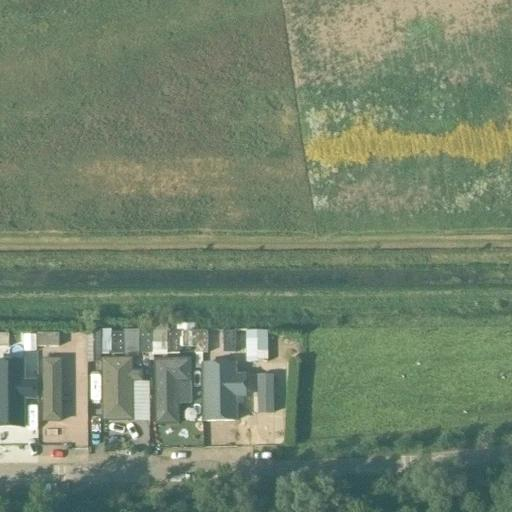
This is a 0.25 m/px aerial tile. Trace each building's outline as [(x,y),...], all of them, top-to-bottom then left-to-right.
[(167,354),(180,354),(180,332),(167,333),(167,354)] [(195,354),(202,354),(208,354),(208,332),(195,332),(195,354)] [(223,353),(236,353),(235,332),(223,332),(223,353)] [(246,363),(268,362),(268,332),(257,332),(246,332),(246,363)] [(88,333),(89,365),(101,365),(101,333),(88,333)] [(111,355),(124,355),(124,333),(111,333),(111,355)] [(139,354),(149,354),(152,354),(152,333),(139,333),(139,354)] [(0,347),(9,347),(9,335),(0,334),(0,347)] [(38,347),(59,347),(59,334),(38,334),(38,347)] [(57,358),(39,358),(39,419),(57,419),(57,358)] [(15,361),(0,361),(0,425),(16,425),(15,361)] [(187,362),(149,362),(150,413),(175,412),(175,387),(187,387),(187,362)] [(236,364),(202,364),(202,426),(236,426),(236,400),(243,400),(242,377),(236,377),(236,364)] [(133,365),(101,365),(102,426),(134,426),(133,365)]
